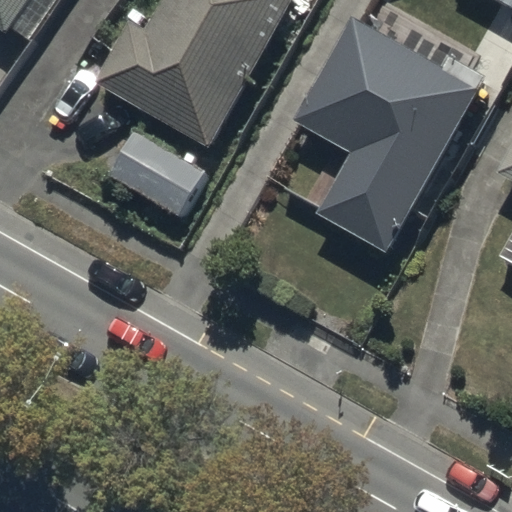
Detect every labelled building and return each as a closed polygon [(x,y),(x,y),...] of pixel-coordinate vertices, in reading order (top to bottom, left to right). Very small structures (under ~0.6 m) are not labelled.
[(0,0),(0,41),(16,52),(50,0),(0,0)] [(215,166),(302,11),(281,0),(178,0),(150,50),(136,42),(103,102),(215,166)] [(511,0),(472,0),(511,22),(511,0)] [(324,231),(391,271),(495,96),(455,73),(448,86),(359,34),(298,137),(332,157),(304,204),(330,220),(324,231)] [(210,186),(141,147),(116,191),(185,230),(210,186)] [(511,171),(502,188),(511,193),(511,252),(502,269),(511,274),(511,171)]
